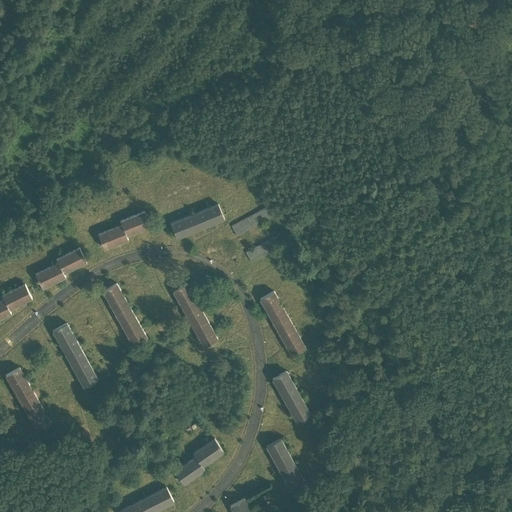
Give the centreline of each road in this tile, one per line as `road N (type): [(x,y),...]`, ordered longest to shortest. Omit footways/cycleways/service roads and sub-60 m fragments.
road 1 (residential): [(213,511),(262,440),(270,389),(265,334),(247,290),(222,267),(152,254),(94,273),(0,347)]
road 2 (track): [(416,155),(359,73),(253,0)]
